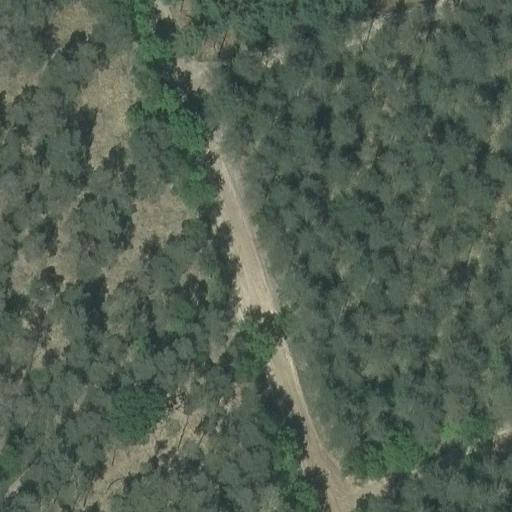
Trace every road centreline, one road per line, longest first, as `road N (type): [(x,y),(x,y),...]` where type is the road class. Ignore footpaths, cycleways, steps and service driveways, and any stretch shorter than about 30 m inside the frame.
road 1 (track): [(319,511),(150,0)]
road 2 (track): [(179,88),(473,0)]
road 3 (track): [(511,443),(317,504)]
